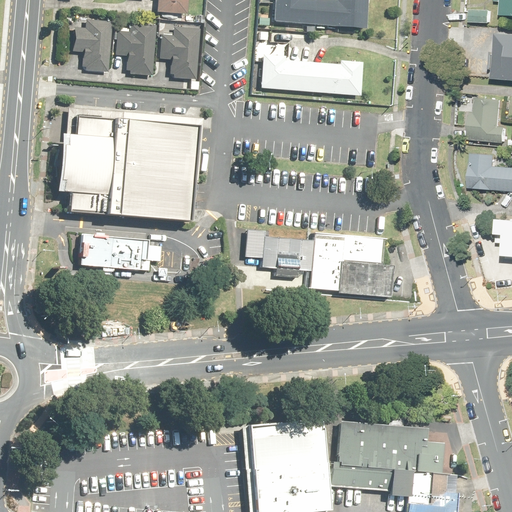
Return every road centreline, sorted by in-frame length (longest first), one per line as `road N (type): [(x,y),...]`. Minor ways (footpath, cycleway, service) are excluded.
road 1 (primary): [(465,335),(24,372)]
road 2 (residential): [(434,0),(423,168),(465,335)]
road 3 (primary): [(0,309),(27,0)]
road 4 (tertiary): [(465,335),(511,507)]
